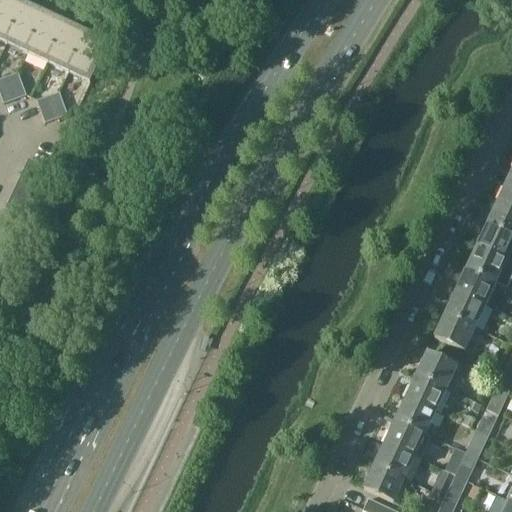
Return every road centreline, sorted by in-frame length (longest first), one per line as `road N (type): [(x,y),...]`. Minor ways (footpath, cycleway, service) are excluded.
road 1 (secondary): [(324,0),(224,155),(41,511)]
road 2 (secondary): [(98,511),(274,161),(372,0)]
road 3 (residential): [(316,511),(497,122),(511,110)]
